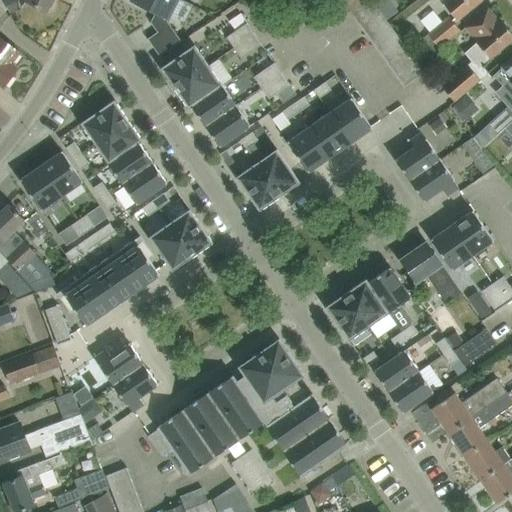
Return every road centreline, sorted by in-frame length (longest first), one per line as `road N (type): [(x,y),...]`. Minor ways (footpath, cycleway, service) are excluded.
road 1 (residential): [(291,301),(412,217),(373,161),(252,244)]
road 2 (residential): [(252,244),(138,322),(177,379),(291,301)]
road 3 (residential): [(252,244),(102,28),(85,17)]
road 4 (residential): [(435,511),(291,301)]
road 5 (residential): [(0,153),(85,17)]
